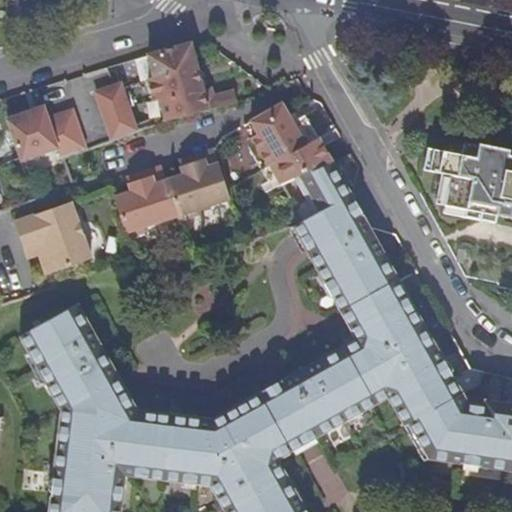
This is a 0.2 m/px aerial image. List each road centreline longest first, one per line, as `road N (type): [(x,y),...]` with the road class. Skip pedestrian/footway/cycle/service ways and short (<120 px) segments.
road 1 (residential): [(511,356),(460,315),(317,58),(303,0)]
road 2 (residential): [(174,0),(141,30),(0,69)]
road 3 (secondary): [(511,32),(352,0)]
